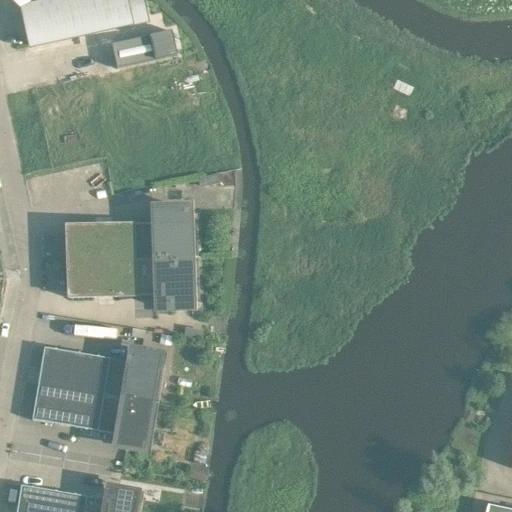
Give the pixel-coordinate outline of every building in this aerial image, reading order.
[(14,0),(22,7),(31,46),(146,21),(141,0),(140,0),(125,3),(124,0),(14,0)] [(111,45),(117,69),(177,56),(171,31),(111,45)] [(184,88),(47,118),(66,202),(186,176),(184,88)] [(219,173),(199,177),(201,185),(221,181),(219,173)] [(68,227),(69,262),(189,258),(187,210),(154,211),(155,223),(66,226),(66,227),(68,227)] [(189,258),(69,262),(71,297),(68,297),(69,298),(157,295),(157,307),(191,306),(189,258)] [(204,330),(185,327),(184,334),(184,337),(193,339),(202,340),(202,339),(204,330)] [(161,333),(160,342),(171,344),(173,335),(161,333)] [(44,347),(38,384),(122,398),(128,362),(44,347)] [(129,362),(128,362),(122,398),(153,403),(160,361),(140,358),(139,361),(131,359),(132,356),(130,356),(129,362)] [(122,398),(38,384),(32,420),(117,435),(116,440),(118,441),(118,437),(126,439),(126,442),(146,445),(153,403),(122,398)] [(21,485),(16,511),(102,511),(105,500),(21,485)] [(106,500),(105,500),(102,511),(134,511),(137,499),(117,496),(116,499),(108,498),(109,495),(107,494),(106,500)]
